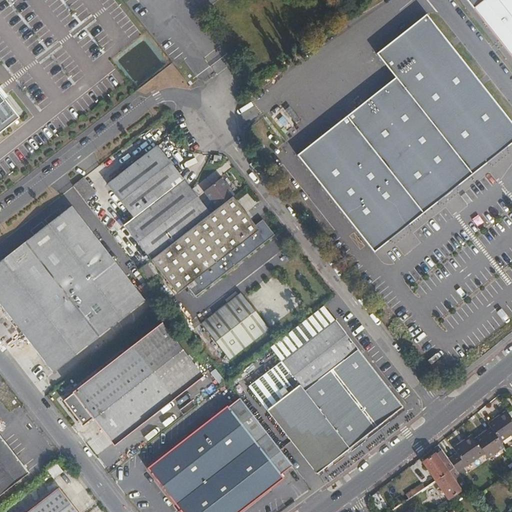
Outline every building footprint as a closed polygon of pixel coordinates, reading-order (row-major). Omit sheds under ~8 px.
[(511,0),(466,0),(511,58),(511,0)] [(511,141),(511,122),(426,14),(377,52),(395,77),(470,175),(511,141)] [(229,52),(236,60),(245,53),(239,45),(229,52)] [(470,175),(395,77),(345,117),(422,214),(470,175)] [(0,92),(5,98),(8,96),(0,85),(0,92)] [(0,132),(19,117),(5,98),(0,92),(0,132)] [(422,214),(345,117),(297,155),(374,251),(422,214)] [(141,248),(151,260),(210,213),(157,145),(107,184),(133,218),(124,225),(141,248)] [(84,177),(74,185),(86,201),(96,193),(84,177)] [(233,196),(234,195),(221,178),(204,191),(217,208),(233,196)] [(210,213),(151,260),(177,294),(187,286),(195,297),(275,235),(263,220),(255,226),(233,196),(217,208),(210,213)] [(71,206),(0,261),(0,304),(52,372),(145,300),(71,206)] [(145,265),(139,269),(147,279),(152,275),(145,265)] [(241,293),(201,324),(229,360),(270,329),(241,293)] [(293,390),(267,410),(316,474),(357,442),(393,415),(403,407),(335,320),(282,362),(290,373),(284,378),(293,390)] [(82,426),(86,423),(92,418),(113,445),(202,375),(162,323),(63,401),(82,426)] [(280,474),(292,465),(240,398),(228,407),(227,406),(147,468),(181,511),(240,511),(284,478),(280,474)] [(491,427),(501,442),(511,434),(511,418),(507,410),(488,423),(491,427)] [(484,454),(488,458),(504,447),(501,442),(491,427),(474,439),(484,454)] [(0,495),(29,473),(0,435),(0,495)] [(464,468),(484,454),(474,439),(471,435),(453,448),(456,453),(448,459),(454,467),(462,479),(468,474),(464,468)] [(423,461),(436,480),(447,472),(454,467),(448,459),(442,449),(434,454),(423,461)] [(51,474),(59,468),(57,464),(48,471),(51,474)] [(449,498),(467,486),(462,479),(454,467),(447,472),(436,480),(441,487),(445,492),(449,498)] [(63,472),(59,468),(51,474),(54,478),(63,472)] [(405,494),(408,499),(425,488),(422,484),(405,494)] [(26,511),(77,511),(59,487),(26,511)] [(441,495),(445,492),(441,487),(437,490),(441,495)]
